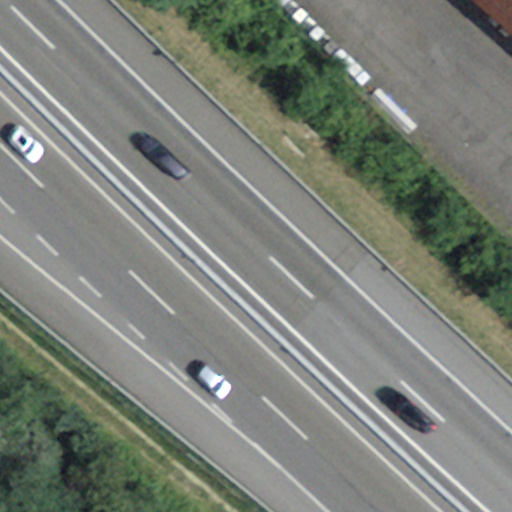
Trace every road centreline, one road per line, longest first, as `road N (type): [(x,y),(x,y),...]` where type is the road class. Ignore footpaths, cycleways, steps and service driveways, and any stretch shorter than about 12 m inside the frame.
road 1 (motorway): [(511,471),(35,0)]
road 2 (motorway): [(0,120),(334,445)]
road 3 (motorway): [(0,184),(334,445)]
road 4 (track): [(0,319),(216,511)]
